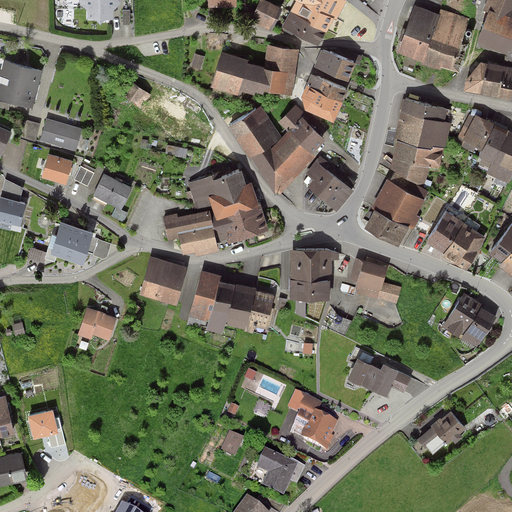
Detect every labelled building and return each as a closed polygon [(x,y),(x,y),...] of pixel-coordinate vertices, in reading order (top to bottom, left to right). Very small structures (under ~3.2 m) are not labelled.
[(79,0),(79,2),(86,5),(87,17),(97,16),(100,20),(104,15),(113,16),(113,7),(121,1),(120,0),(79,0)] [(272,0),(257,0),(248,17),(269,28),(281,4),(272,0)] [(340,0),(299,0),(300,0),(294,11),(326,28),(340,0)] [(511,0),(486,0),(482,12),(488,14),(478,41),(479,47),(488,51),(489,48),(499,52),(511,20),(511,0)] [(440,15),(414,6),(397,54),(424,63),(440,15)] [(472,17),(443,7),(440,15),(424,63),(423,65),(440,70),(441,67),(459,74),(468,48),(462,46),(472,17)] [(326,28),(294,11),(285,26),(318,43),(326,28)] [(511,20),(499,52),(507,56),(509,52),(511,53),(511,49),(511,20)] [(269,70),(296,74),(300,50),(267,45),(264,69),(269,70)] [(335,51),(321,46),(314,64),(349,76),(355,60),(356,58),(335,51)] [(337,46),(335,51),(356,58),(355,60),(360,63),(363,54),(337,46)] [(249,60),(221,52),(210,87),(241,97),(243,92),(255,95),(256,93),(262,94),(263,92),(269,70),(264,69),(248,64),(249,60)] [(204,56),(195,53),(191,67),(200,69),(204,56)] [(41,66),(3,58),(0,71),(0,97),(32,105),(41,66)] [(498,99),(505,67),(482,63),(466,82),(463,91),(498,99)] [(511,68),(505,67),(498,99),(511,101),(511,96),(511,68)] [(296,74),(269,70),(263,92),(292,96),(296,74)] [(349,85),(311,70),(306,82),(344,96),(349,85)] [(344,96),(306,82),(302,93),(305,106),(335,119),(344,96)] [(127,98),(140,106),(147,95),(134,87),(127,98)] [(450,107),(407,99),(404,113),(447,122),(450,107)] [(9,103),(0,100),(0,107),(8,110),(9,103)] [(260,102),(228,124),(249,156),(269,142),(281,134),(268,113),(270,111),(264,103),(261,104),(260,102)] [(307,112),(296,102),(278,120),(287,128),(313,151),(326,135),(305,114),(307,112)] [(496,125),(470,112),(460,133),(466,136),(461,148),(480,157),(475,167),(508,183),(511,175),(511,132),(509,131),(506,137),(493,131),(496,125)] [(447,122),(404,113),(389,177),(425,197),(429,189),(423,186),(428,169),(439,171),(447,122)] [(46,116),(40,138),(75,149),(81,126),(46,116)] [(40,121),(25,118),(21,138),(35,141),(40,121)] [(0,123),(0,152),(11,129),(0,123)] [(313,151),(287,128),(281,134),(271,145),(269,142),(249,156),(277,193),(316,154),(313,151)] [(89,139),(82,137),(80,146),(86,148),(89,139)] [(71,158),(48,151),(42,174),(64,181),(71,158)] [(308,183),(325,197),(333,186),(319,175),(327,165),(353,185),(357,180),(321,154),(306,171),(313,176),(308,183)] [(215,172),(187,181),(194,201),(209,197),(216,215),(259,201),(251,179),(246,180),(242,165),(215,172)] [(333,186),(325,197),(338,207),(355,186),(353,185),(327,165),(319,175),(333,186)] [(74,179),(88,186),(94,173),(81,166),(74,179)] [(104,171),(93,193),(117,205),(121,206),(132,185),(104,171)] [(6,177),(2,194),(20,199),(23,186),(6,177)] [(389,177),(374,209),(410,229),(429,199),(425,197),(394,181),(389,177)] [(2,194),(0,193),(0,218),(18,223),(25,200),(20,199),(2,194)] [(259,201),(216,215),(211,216),(218,242),(226,239),(227,241),(269,228),(261,200),(259,201)] [(129,210),(117,205),(111,216),(124,221),(129,210)] [(410,229),(374,209),(364,230),(399,248),(410,229)] [(445,255),(465,223),(446,210),(425,243),(445,255)] [(176,215),(164,218),(169,238),(179,236),(183,251),(195,248),(196,253),(219,248),(218,242),(211,216),(210,212),(177,220),(176,215)] [(48,238),(43,256),(53,259),(56,250),(85,258),(87,252),(93,254),(98,238),(91,236),(92,230),(64,221),(61,229),(48,238)] [(445,255),(470,269),(487,239),(465,223),(445,255)] [(511,223),(490,254),(503,265),(511,254),(511,223)] [(304,246),(290,246),(291,277),(288,277),(289,299),(330,298),(329,276),(332,276),(331,258),(339,257),(339,251),(327,246),(318,246),(304,246)] [(187,263),(149,254),(139,292),(177,302),(187,263)] [(389,265),(358,254),(350,277),(357,279),(353,290),(377,299),(377,297),(383,280),(389,265)] [(511,276),(511,254),(503,265),(501,268),(511,276)] [(220,271),(200,266),(186,323),(206,327),(219,275),(220,271)] [(246,328),(256,287),(257,284),(219,275),(206,327),(222,332),(224,322),(246,328)] [(402,287),(383,280),(377,297),(396,303),(402,287)] [(264,335),(275,291),(256,287),(246,328),(245,331),(264,335)] [(442,326),(478,347),(497,314),(485,307),(488,304),(464,290),(442,326)] [(135,302),(131,308),(136,313),(141,307),(135,302)] [(116,313),(86,303),(76,333),(91,338),(93,332),(108,337),(116,313)] [(353,320),(337,312),(329,328),(345,336),(353,320)] [(22,321),(12,324),(15,333),(24,330),(22,321)] [(381,365),(359,354),(348,375),(387,394),(391,385),(404,391),(412,375),(383,361),(381,365)] [(301,413),(297,423),(306,427),(302,436),(328,449),(335,436),(332,435),(339,421),(317,411),(321,403),(296,391),(288,407),(301,413)] [(4,393),(0,393),(0,434),(15,431),(4,393)] [(238,406),(232,404),(228,412),(234,415),(238,406)] [(432,424),(417,436),(425,446),(428,445),(433,452),(452,438),(455,442),(464,435),(461,432),(468,427),(451,406),(430,423),(432,424)] [(52,412),(29,418),(34,438),(57,433),(52,412)] [(222,449),(236,455),(243,437),(230,431),(222,449)] [(266,449),(257,467),(269,472),(263,485),(284,494),(290,481),(297,484),(305,466),(266,449)] [(21,451),(0,456),(0,484),(29,477),(21,451)] [(268,511),(248,496),(235,511),(268,511)] [(142,511),(122,500),(115,511),(142,511)]
